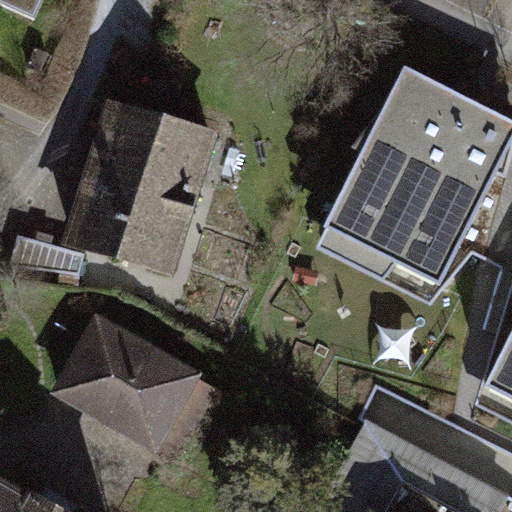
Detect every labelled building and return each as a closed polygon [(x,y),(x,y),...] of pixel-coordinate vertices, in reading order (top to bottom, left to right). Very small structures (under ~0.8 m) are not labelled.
[(59,0),(0,0),(0,15),(44,35),(59,0)] [(511,164),(511,129),(410,81),(339,239),(449,295),(511,164)] [(115,98),(74,237),(179,268),(221,129),(115,98)] [(210,384),(92,310),(41,391),(159,465),(210,384)] [(511,371),(499,398),(511,403),(511,371)] [(449,511),(402,482),(385,511),(371,511),(331,490),(318,511),(449,511)] [(43,511),(0,490),(0,511),(43,511)]
